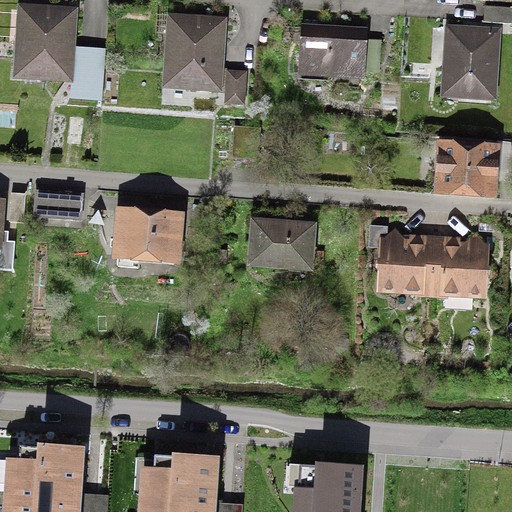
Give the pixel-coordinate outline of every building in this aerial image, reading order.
[(511,8),(486,6),(485,23),(511,25),(511,8)] [(71,18),(15,16),(12,86),(68,88),(71,18)] [(224,28),(162,23),(156,99),(217,104),(224,28)] [(497,31),(437,29),(434,107),(495,108),(497,31)] [(364,36),(295,35),(293,88),(363,89),(364,36)] [(96,71),(76,69),(72,105),(92,107),(96,71)] [(243,81),(223,79),(221,115),(241,116),(243,81)] [(256,131),(237,130),(236,156),(255,157),(256,131)] [(496,144),(432,140),(428,193),(492,197),(496,144)] [(25,195),(10,195),(9,223),(24,224),(25,195)] [(182,218),(111,215),(109,264),(180,267),(182,218)] [(308,278),(313,233),(249,227),(245,271),(308,278)] [(372,295),(432,299),(436,238),(376,235),(372,295)] [(486,242),(436,238),(432,299),(482,303),(486,242)] [(83,451),(20,447),(16,511),(79,511),(80,503),(83,451)] [(215,460),(159,456),(154,511),(211,511),(212,510),(215,460)] [(359,511),(362,469),(301,465),(298,511),(359,511)]
